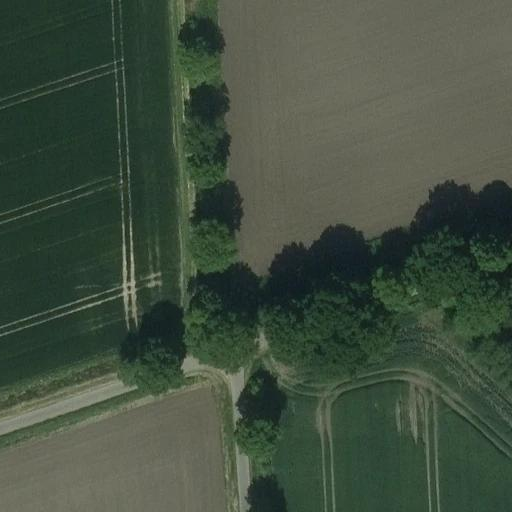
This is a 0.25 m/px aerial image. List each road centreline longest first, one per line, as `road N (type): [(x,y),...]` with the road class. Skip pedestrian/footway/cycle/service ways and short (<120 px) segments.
road 1 (unclassified): [(234,350),(511,257)]
road 2 (unclassified): [(0,429),(234,350)]
road 3 (unclassified): [(243,511),(234,350)]
